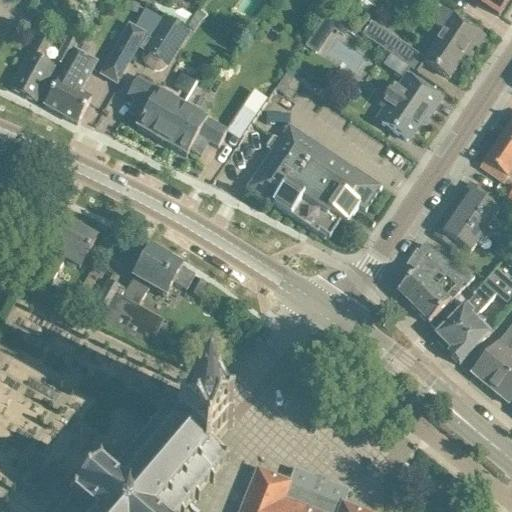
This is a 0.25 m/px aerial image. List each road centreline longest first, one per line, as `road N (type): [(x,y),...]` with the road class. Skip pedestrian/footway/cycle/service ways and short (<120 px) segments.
road 1 (tertiary): [(330,320),(189,224),(0,133)]
road 2 (tertiary): [(330,320),(511,55)]
road 3 (tertiary): [(511,462),(330,320)]
